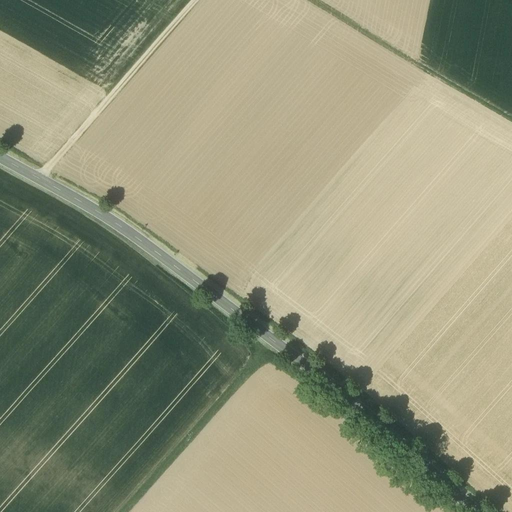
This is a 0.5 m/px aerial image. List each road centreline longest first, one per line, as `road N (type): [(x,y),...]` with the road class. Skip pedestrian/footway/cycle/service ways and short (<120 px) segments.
road 1 (tertiary): [(476,511),(339,392),(163,258),(0,158)]
road 2 (track): [(511,122),(307,0)]
road 3 (track): [(39,179),(192,0)]
road 4 (track): [(132,511),(278,345)]
